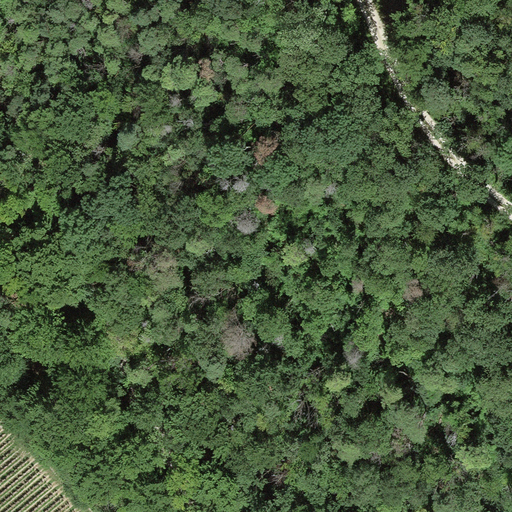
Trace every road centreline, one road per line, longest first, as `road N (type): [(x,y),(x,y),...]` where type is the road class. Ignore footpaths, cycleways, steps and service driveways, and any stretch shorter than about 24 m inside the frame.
road 1 (track): [(0,91),(105,342),(200,511)]
road 2 (track): [(367,0),(404,82),(466,162),(511,197)]
